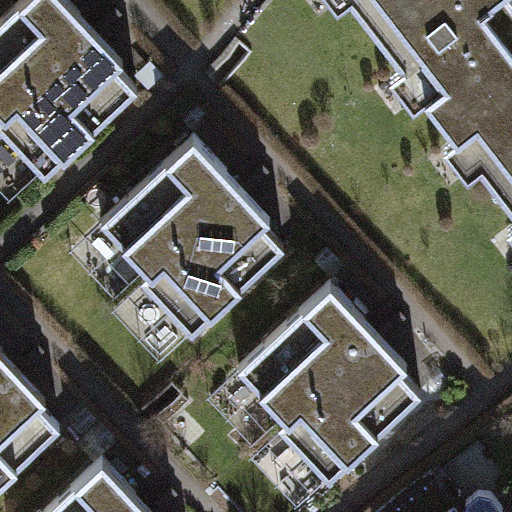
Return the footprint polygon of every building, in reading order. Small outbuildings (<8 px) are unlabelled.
[(0,103),(5,108),(95,26),(71,0),(14,0),(0,13),(0,103)] [(511,0),(338,0),(340,2),(342,0),(358,0),(404,60),(391,70),(413,99),(425,89),(455,128),(511,84),(511,0)] [(52,160),(142,77),(95,26),(5,108),(52,160)] [(511,84),(455,128),(443,137),(468,171),(480,162),(511,204),(511,220),(507,224),(511,231),(511,84)] [(246,181),(199,130),(100,220),(147,271),(246,181)] [(295,233),(246,181),(147,271),(196,324),(295,233)] [(381,329),(332,277),(237,365),(285,417),(381,329)] [(428,381),(381,329),(285,417),(333,468),(428,381)] [(0,377),(20,358),(0,337),(0,377)] [(0,472),(68,408),(20,358),(0,377),(0,472)] [(138,511),(152,500),(108,452),(43,511),(138,511)] [(163,511),(152,500),(138,511),(163,511)] [(511,511),(511,510),(467,501),(452,511),(511,511)]
